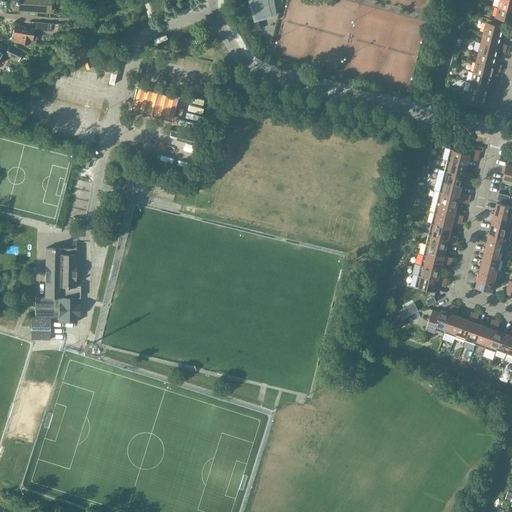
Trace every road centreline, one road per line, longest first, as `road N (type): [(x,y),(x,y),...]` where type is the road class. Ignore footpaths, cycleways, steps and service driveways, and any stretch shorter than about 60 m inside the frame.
road 1 (residential): [(494,137),(250,71),(213,11)]
road 2 (residential): [(511,312),(456,290),(494,137)]
